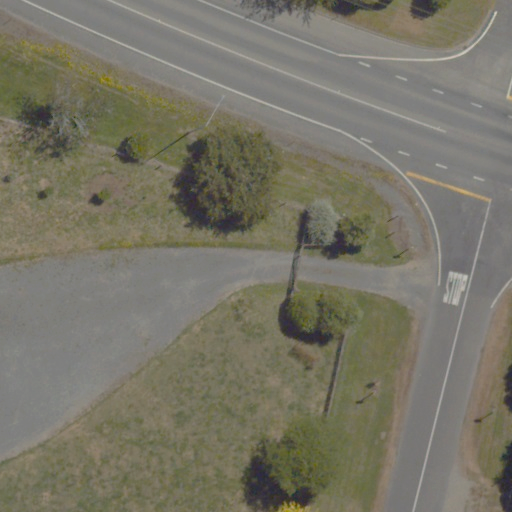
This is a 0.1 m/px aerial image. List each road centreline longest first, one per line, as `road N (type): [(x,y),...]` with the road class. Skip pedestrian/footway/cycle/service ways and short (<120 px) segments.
road 1 (primary): [(497,149),(110,0)]
road 2 (residential): [(414,511),(497,149)]
